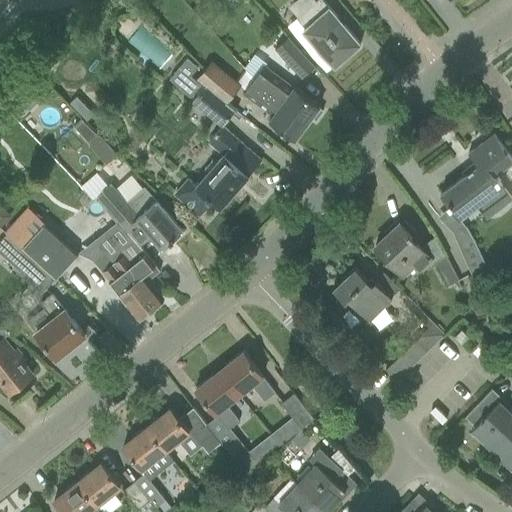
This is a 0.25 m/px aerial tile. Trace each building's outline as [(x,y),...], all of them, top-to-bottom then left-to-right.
[(360,44),(322,0),(316,0),(296,18),(315,39),(316,43),(319,47),(323,51),(326,53),(335,64),(334,65),(335,66),(360,44)] [(275,49),(302,78),(315,65),(288,36),(275,49)] [(185,88),(200,66),(186,56),(171,79),(185,88)] [(255,59),(246,71),(262,89),(307,123),(312,117),(316,120),(323,110),(319,107),(320,106),(294,86),(292,88),(255,59)] [(197,78),(206,86),(226,102),(240,85),(210,62),(197,78)] [(262,89),(246,71),(237,83),(246,90),(245,92),(274,114),(269,120),(295,140),(307,123),(262,89)] [(226,102),(206,86),(191,102),(221,126),(235,111),(225,103),(226,102)] [(87,121),(93,115),(76,97),(69,103),(87,121)] [(93,147),(102,139),(81,119),(74,126),(93,147)] [(224,155),(197,187),(187,178),(174,194),(200,216),(212,202),(220,209),(261,161),(223,127),(209,142),(224,155)] [(511,198),(494,175),(511,161),(511,158),(493,134),(468,153),(477,166),(440,194),(453,211),(441,221),(451,230),(462,254),(472,277),(487,270),(474,239),(466,227),(460,219),(478,206),(487,218),(511,199),(511,198)] [(112,184),(94,199),(99,205),(100,204),(104,209),(122,228),(132,241),(138,248),(140,246),(139,245),(138,246),(135,242),(147,232),(162,248),(182,231),(169,216),(144,186),(127,201),(112,184)] [(386,235),(375,246),(379,250),(377,252),(384,259),(386,257),(389,260),(402,275),(413,265),(418,271),(430,258),(432,257),(422,246),(418,242),(422,239),(415,232),(404,220),(400,223),(399,222),(398,223),(396,221),(383,232),(386,235)] [(43,221),(19,247),(31,258),(54,279),(55,279),(78,253),(43,221)] [(105,253),(94,262),(102,272),(139,318),(148,311),(153,311),(158,306),(158,303),(161,300),(146,282),(142,276),(155,265),(146,253),(132,264),(123,254),(113,263),(105,253)] [(446,257),(434,263),(433,264),(446,287),(459,281),(446,257)] [(22,267),(20,269),(43,291),(45,289),(54,279),(31,258),(22,267)] [(375,282),(372,284),(355,266),(332,288),(345,301),(348,298),(369,319),(391,299),(390,298),(399,289),(384,272),(375,282)] [(44,308),(28,321),(36,331),(35,332),(55,357),(85,334),(64,309),(51,293),(40,302),(44,308)] [(427,326),(404,350),(385,368),(397,381),(444,335),(408,297),(403,302),(427,326)] [(12,350),(2,337),(9,333),(0,324),(0,384),(2,383),(10,393),(31,376),(20,363),(24,360),(15,348),(12,350)] [(461,344),(468,337),(460,330),(454,337),(461,344)] [(275,392),(262,377),(263,376),(243,350),(219,369),(239,395),(251,385),(264,401),(275,392)] [(239,395),(219,369),(195,388),(215,413),(216,413),(228,429),(239,421),(226,405),(239,395)] [(511,413),(489,392),(478,404),(465,417),(476,427),(472,430),(492,449),(511,428),(511,413)] [(281,403),(301,428),(313,418),(293,393),(281,403)] [(170,408),(146,427),(165,450),(178,440),(181,438),(190,431),(202,446),(208,453),(221,443),(206,425),(193,408),(179,419),(170,408)] [(165,450),(146,427),(123,445),(132,457),(129,459),(139,471),(165,450)] [(511,428),(492,449),(511,467),(511,428)] [(258,463),(238,438),(225,448),(235,460),(245,473),(258,463)] [(299,481),(297,484),(326,511),(336,501),(343,493),(345,491),(343,489),(352,480),(347,476),(328,458),(319,449),(309,459),(315,464),(311,469),(299,481)] [(232,457),(218,468),(230,484),(234,481),(245,473),(235,460),(232,457)] [(111,473),(110,474),(101,463),(77,482),(95,505),(121,485),(111,473)] [(144,474),(133,482),(148,501),(150,500),(155,506),(156,507),(165,500),(144,474)] [(85,511),(95,505),(77,482),(53,500),(62,511),(61,511),(85,511)] [(148,501),(133,482),(123,490),(141,511),(152,511),(154,511),(155,510),(155,506),(150,500),(148,501)] [(273,498),(264,508),(267,511),(325,511),(326,511),(297,484),(278,503),(273,498)] [(165,500),(156,507),(160,511),(183,511),(180,507),(170,506),(165,500)] [(267,511),(264,508),(259,503),(250,511),(267,511)]
